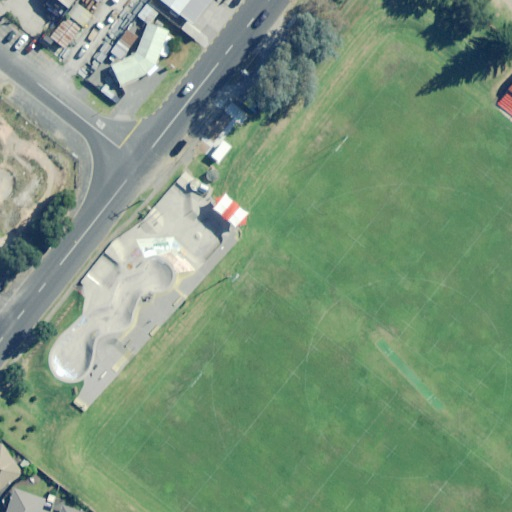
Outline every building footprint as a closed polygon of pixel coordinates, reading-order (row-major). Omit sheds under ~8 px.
[(99,5),(92,0),(76,0),(66,13),(67,14),(82,25),(99,5)] [(161,0),(191,23),(208,0),(161,0)] [(156,11),(146,3),(137,15),(147,23),(156,11)] [(64,47),(82,25),(67,14),(49,36),(64,47)] [(131,55),(108,65),(118,86),(138,77),(144,74),(147,76),(155,68),(153,65),(154,63),(157,55),(164,57),(171,39),(164,36),(166,31),(145,23),(134,52),(131,55)] [(137,36),(127,28),(109,51),(119,58),(137,36)] [(222,134),(207,154),(210,156),(212,154),(221,161),(231,148),(223,141),(226,137),(222,134)] [(213,168),(212,168),(209,168),(208,170),(207,171),(207,173),(207,175),(207,176),(208,178),(209,179),(210,179),(212,180),(213,180),(214,180),(216,179),(217,178),(218,176),(218,174),(219,173),(219,171),(218,170),(217,169),(216,169),(216,168),(215,168),(214,168),(213,168)] [(194,178),(192,179),(191,180),(190,181),(190,183),(190,185),(191,186),(191,187),(192,188),(194,189),(196,189),(197,188),(198,187),(199,186),(200,184),(200,183),(200,181),(199,180),(198,179),(197,179),(196,178),(195,178),(194,178)] [(247,215),(221,194),(211,206),(232,224),(239,224),(247,215)] [(0,491),(26,474),(3,441),(0,443),(0,491)] [(46,498),(14,487),(4,511),(85,511),(62,504),(59,511),(52,511),(42,508),(46,498)]
